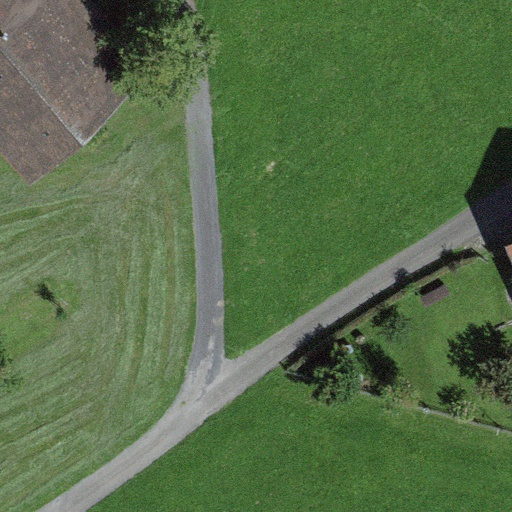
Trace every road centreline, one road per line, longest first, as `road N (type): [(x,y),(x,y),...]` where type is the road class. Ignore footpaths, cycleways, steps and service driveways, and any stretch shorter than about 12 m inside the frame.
road 1 (track): [(57,511),(511,223)]
road 2 (track): [(175,0),(190,41),(204,418)]
